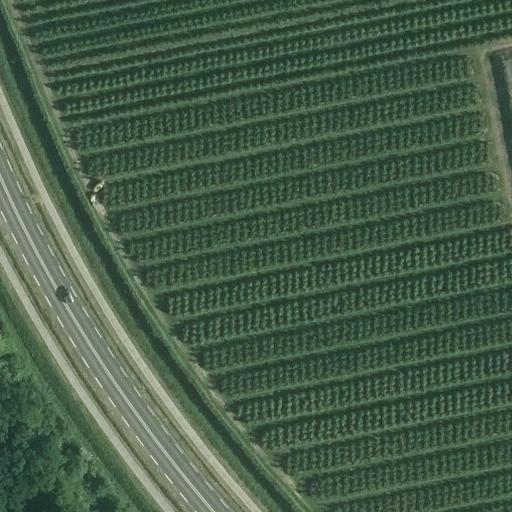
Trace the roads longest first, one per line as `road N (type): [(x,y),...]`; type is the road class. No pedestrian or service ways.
road 1 (track): [(315,511),(280,477),(141,288),(4,0)]
road 2 (primary): [(214,511),(114,384),(39,253),(0,162)]
